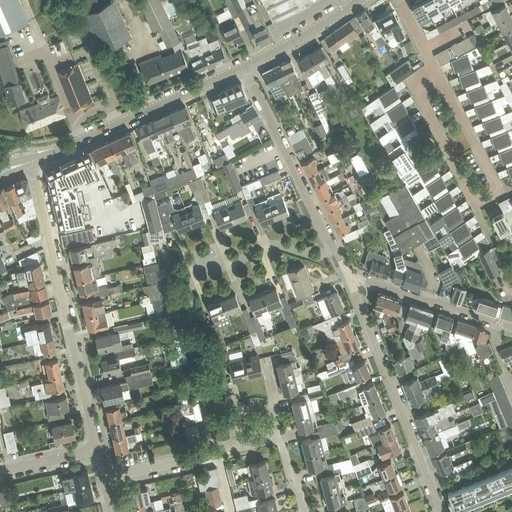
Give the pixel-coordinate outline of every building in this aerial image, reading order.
[(17,0),(0,0),(0,34),(27,23),(17,0)] [(98,0),(77,0),(84,14),(101,51),(131,37),(114,0),(101,6),(98,0)] [(180,41),(171,23),(161,1),(160,1),(159,0),(138,0),(153,31),(158,29),(167,47),(167,48),(172,45),(175,52),(162,57),(161,54),(139,63),(147,83),(189,67),(182,50),(184,49),(181,41),(180,41)] [(231,0),(233,3),(239,15),(241,20),(245,28),(250,38),(256,35),(260,44),(273,38),(266,26),(254,0),(231,0)] [(262,0),(273,23),(310,5),(307,0),(262,0)] [(430,16),(422,0),(421,0),(418,0),(415,2),(416,3),(411,6),(419,22),(430,16)] [(435,0),(422,0),(430,16),(441,10),(435,0)] [(451,5),(448,0),(435,0),(441,10),(451,5)] [(458,7),(456,2),(460,0),(448,0),(451,5),(454,10),(458,7)] [(488,0),(479,5),(481,10),(492,5),(488,0)] [(233,3),(227,5),(232,16),(233,18),(234,18),(239,15),(233,3)] [(497,22),(497,21),(510,15),(505,4),(492,10),(491,9),(485,12),(492,25),(497,22)] [(479,5),(468,11),(471,16),(481,10),(479,5)] [(380,46),(386,42),(364,10),(356,15),(366,31),(370,28),(371,30),(370,31),(380,46)] [(401,26),(393,11),(377,19),(380,25),(381,24),(387,35),(386,36),(388,39),(395,35),(398,41),(405,38),(400,27),(401,26)] [(468,11),(457,16),(460,22),(471,16),(468,11)] [(497,21),(497,22),(503,32),(511,27),(511,18),(510,15),(497,21)] [(219,22),(215,24),(222,39),(227,37),(231,45),(232,47),(238,44),(238,42),(244,39),(234,18),(233,18),(232,16),(219,22)] [(450,27),(460,22),(457,16),(447,22),(450,27)] [(346,40),(347,39),(362,29),(353,17),(324,38),(333,50),(338,45),(342,51),(350,46),(346,40)] [(436,27),(439,33),(450,27),(447,22),(436,27)] [(428,38),(439,33),(436,27),(425,33),(428,38)] [(511,27),(503,32),(508,42),(511,40),(511,27)] [(364,45),(368,43),(364,34),(360,37),(364,45)] [(472,34),(467,37),(473,48),(478,45),(476,40),(473,34),(472,34)] [(205,61),(207,60),(210,67),(227,60),(221,46),(221,47),(217,38),(208,42),(205,36),(198,39),(205,54),(203,55),(205,61)] [(473,48),(467,37),(462,40),(468,50),(473,48)] [(485,41),(483,37),(476,40),(478,45),(485,41)] [(196,38),(185,42),(192,59),(190,60),(196,73),(210,67),(207,60),(205,61),(203,55),(205,54),(198,39),(197,40),(196,38)] [(64,40),(54,42),(57,54),(67,52),(64,40)] [(462,40),(457,42),(462,53),(468,50),(462,40)] [(487,47),(485,41),(478,45),(481,50),(487,47)] [(457,42),(451,45),(457,56),(462,53),(457,42)] [(0,46),(0,71),(10,104),(25,100),(8,44),(0,46)] [(451,45),(446,48),(451,59),(457,56),(451,45)] [(456,69),(459,76),(474,70),(474,69),(470,59),(482,52),(481,50),(478,45),(473,48),(468,50),(462,53),(457,56),(451,59),(450,59),(454,69),(456,69)] [(329,60),(321,46),(310,53),(318,66),(321,71),(325,78),(329,85),(326,86),(330,92),(337,87),(334,82),(335,81),(324,63),(329,60)] [(446,62),(450,59),(451,59),(446,48),(440,51),(446,62)] [(440,65),(446,62),(440,51),(434,54),(440,65)] [(313,85),(319,81),(315,75),(321,71),(318,66),(310,53),(298,60),(313,85)] [(299,96),(305,93),(296,74),(297,74),(291,59),(281,63),(288,78),(290,77),(299,96)] [(406,61),(385,75),(392,86),(401,80),(414,72),(406,61)] [(58,70),(74,111),(93,103),(77,63),(58,70)] [(279,82),(284,80),(293,99),(299,96),(290,77),(288,78),(281,63),(272,67),(279,82)] [(343,64),(338,67),(348,83),(353,81),(350,76),(343,64)] [(462,85),(464,84),(467,91),(482,85),(479,76),(492,71),(488,64),(474,69),(474,70),(459,76),(462,85)] [(279,82),(272,67),(262,72),(269,87),(273,94),(277,92),(279,96),(286,93),(284,88),(279,82)] [(503,82),(499,84),(499,85),(506,82),(506,81),(510,79),(507,74),(501,78),(503,82)] [(490,100),(504,94),(499,85),(499,84),(496,79),(482,85),(467,91),(470,100),(472,99),(475,106),(490,100)] [(226,108),(239,103),(248,99),(241,82),(219,91),(220,93),(209,98),(215,112),(226,108)] [(499,85),(504,94),(505,96),(511,92),(506,82),(499,85)] [(385,112),(402,101),(398,95),(399,94),(394,85),(361,107),(365,114),(380,105),(385,112)] [(317,91),(309,95),(317,112),(318,112),(327,134),(332,132),(322,111),(327,108),(323,99),(317,91)] [(38,104),(20,111),(27,129),(65,114),(58,96),(51,99),(48,93),(36,98),(38,104)] [(480,114),(483,121),(498,116),(498,115),(495,107),(508,102),(505,96),(504,94),(490,100),(475,106),(478,115),(480,114)] [(388,120),(393,127),(393,128),(410,116),(406,110),(407,109),(402,101),(385,112),(370,122),(374,129),(388,120)] [(260,117),(252,104),(246,108),(248,110),(241,114),(243,117),(216,133),(219,139),(230,133),(233,138),(240,134),(241,136),(252,130),(248,124),(260,117)] [(185,106),(178,109),(191,139),(195,137),(188,122),(192,121),(185,106)] [(368,113),(372,120),(380,114),(376,108),(368,113)] [(178,109),(170,112),(177,127),(179,126),(185,141),(191,139),(178,109)] [(511,109),(498,115),(498,116),(483,121),(486,131),(488,130),(491,137),(506,131),(503,122),(511,118),(511,109)] [(233,123),(243,117),(241,114),(240,111),(230,118),(233,123)] [(170,112),(153,119),(160,134),(161,138),(163,136),(166,143),(174,140),(170,130),(177,127),(170,112)] [(383,144),(396,135),(401,143),(407,140),(418,132),(414,125),(415,124),(410,116),(393,128),(393,127),(379,137),(383,144)] [(153,119),(144,123),(155,148),(158,155),(164,152),(158,139),(156,140),(155,136),(160,134),(153,119)] [(144,123),(136,127),(140,136),(141,140),(142,142),(145,141),(146,145),(145,145),(150,156),(151,158),(154,165),(161,162),(158,155),(155,148),(144,123)] [(302,128),(288,135),(295,150),(303,146),(307,153),(313,150),(302,128)] [(511,147),(511,140),(511,138),(511,137),(511,128),(506,131),(491,137),(494,146),(496,145),(499,152),(511,147)] [(461,129),(450,133),(454,145),(465,140),(461,129)] [(130,131),(121,135),(133,163),(132,164),(136,171),(142,168),(133,148),(137,146),(130,131)] [(121,135),(110,140),(116,155),(122,153),(128,166),(132,164),(133,163),(121,135)] [(110,140),(101,144),(114,172),(117,179),(121,178),(118,170),(119,170),(113,157),(116,155),(110,140)] [(407,147),(408,141),(407,140),(401,143),(387,152),(395,166),(410,156),(409,156),(407,152),(407,147)] [(101,144),(92,149),(96,158),(98,163),(102,162),(108,175),(114,172),(101,144)] [(511,147),(499,152),(502,161),(504,160),(507,167),(511,165),(511,147)] [(305,155),(302,149),(296,152),(299,158),(305,155)] [(93,166),(96,164),(90,150),(46,170),(54,188),(50,189),(59,227),(85,221),(81,205),(78,206),(75,192),(71,193),(70,189),(74,188),(73,182),(83,177),(85,180),(97,174),(93,166)] [(185,150),(182,151),(185,159),(187,164),(188,167),(192,165),(185,150)] [(225,152),(213,159),(217,167),(223,164),(230,161),(228,158),(225,152)] [(413,160),(410,157),(410,156),(395,166),(403,180),(424,165),(423,163),(417,162),(413,160)] [(302,163),(308,175),(318,169),(315,164),(317,163),(314,157),(302,163)] [(208,159),(201,162),(205,173),(213,170),(208,159)] [(419,179),(424,186),(441,175),(437,169),(438,168),(433,159),(424,165),(403,180),(405,183),(406,183),(408,186),(419,179)] [(242,188),(241,186),(231,160),(230,161),(223,164),(234,191),(236,190),(242,188)] [(194,167),(197,176),(204,174),(203,173),(204,173),(201,162),(193,165),(194,167)] [(194,167),(176,174),(180,183),(192,178),(194,177),(197,176),(194,167)] [(308,175),(314,186),(326,180),(323,175),(321,176),(318,169),(308,175)] [(259,178),(261,183),(262,185),(281,177),(279,171),(259,178)] [(342,171),(337,174),(342,186),(348,183),(342,171)] [(156,177),(149,180),(150,184),(153,192),(170,184),(171,186),(171,185),(167,177),(166,174),(156,177)] [(176,174),(167,177),(171,185),(176,184),(180,183),(176,174)] [(197,176),(194,177),(200,191),(204,202),(210,199),(202,178),(205,177),(204,174),(197,176)] [(445,184),(446,183),(441,175),(424,186),(415,193),(419,200),(430,192),(435,199),(436,199),(449,190),(445,184)] [(180,183),(176,184),(177,187),(190,182),(194,194),(200,191),(194,177),(192,178),(180,183)] [(25,179),(15,183),(21,198),(28,218),(36,216),(28,180),(25,179)] [(320,198),(332,192),(326,180),(314,186),(320,198)] [(125,183),(133,202),(136,200),(134,194),(133,194),(128,182),(125,183)] [(16,200),(21,198),(15,183),(4,188),(17,217),(22,214),(16,200)] [(400,248),(401,251),(422,240),(434,234),(405,183),(379,197),(390,217),(384,220),(389,229),(395,240),(398,244),(400,248)] [(150,184),(142,187),(145,196),(153,192),(150,184)] [(247,184),(241,186),(242,188),(242,189),(246,200),(252,197),(247,184)] [(141,187),(142,190),(134,194),(136,200),(145,196),(142,187),(141,187)] [(156,198),(167,194),(165,187),(153,192),(156,198)] [(2,223),(4,229),(5,230),(16,225),(13,218),(10,220),(3,206),(8,204),(2,189),(0,189),(0,213),(4,222),(2,223)] [(443,215),(444,215),(457,206),(453,199),(454,198),(449,190),(436,199),(435,199),(421,209),(425,216),(438,207),(443,215)] [(346,195),(336,200),(332,192),(320,198),(327,211),(339,205),(348,200),(350,199),(354,197),(352,193),(347,196),(346,195)] [(275,198),(277,202),(270,204),(276,217),(277,219),(283,216),(283,214),(289,212),(282,195),(275,198)] [(164,232),(162,223),(157,205),(154,197),(141,200),(149,230),(145,231),(149,243),(158,241),(157,240),(165,238),(164,232)] [(350,199),(348,200),(351,205),(357,203),(354,197),(350,199)] [(268,198),(260,201),(261,203),(255,206),(261,223),(268,220),(268,222),(275,220),(274,218),(276,217),(270,204),(268,198)] [(247,216),(241,199),(227,204),(234,221),(247,216)] [(128,206),(125,200),(117,205),(120,210),(128,206)] [(170,200),(162,203),(157,205),(162,223),(173,218),(178,231),(192,225),(184,206),(177,208),(173,207),(170,200)] [(372,201),(362,206),(366,213),(376,209),(372,201)] [(192,203),(184,206),(192,225),(206,220),(201,207),(200,208),(198,203),(193,205),(192,203)] [(234,221),(227,204),(213,210),(220,227),(234,221)] [(339,211),(341,210),(339,205),(327,211),(333,223),(343,217),(342,217),(339,211)] [(448,232),(465,221),(461,215),(462,214),(457,206),(444,215),(443,215),(429,224),(433,231),(443,225),(448,232)] [(511,215),(509,209),(503,212),(503,211),(491,217),(493,221),(493,223),(494,225),(494,226),(500,237),(509,232),(511,237),(511,215)] [(352,220),(348,214),(342,217),(343,217),(333,223),(339,234),(351,228),(348,222),(352,220)] [(360,227),(369,223),(367,217),(357,222),(360,227)] [(454,238),(459,245),(460,245),(473,236),(469,230),(471,229),(465,221),(448,232),(438,239),(442,247),(454,238)] [(60,234),(63,247),(95,241),(92,227),(60,234)] [(13,249),(5,230),(4,229),(0,230),(0,232),(8,252),(13,249)] [(355,229),(342,235),(345,241),(358,236),(355,229)] [(407,267),(406,265),(403,257),(403,255),(401,251),(400,248),(398,244),(395,240),(389,229),(383,232),(390,243),(393,250),(396,262),(394,270),(391,279),(402,283),(407,267)] [(33,234),(26,237),(28,243),(34,240),(33,234)] [(434,234),(422,240),(428,251),(440,244),(434,234)] [(460,245),(459,245),(446,254),(450,262),(459,255),(465,263),(478,254),(482,252),(477,245),(479,244),(473,236),(460,245)] [(80,246),(70,248),(72,259),(82,257),(87,256),(86,251),(92,250),(94,256),(97,256),(102,254),(111,252),(109,246),(112,245),(117,244),(115,238),(103,241),(80,246)] [(16,240),(11,242),(14,249),(19,247),(16,240)] [(152,243),(141,246),(142,251),(144,257),(142,258),(144,265),(156,262),(156,261),(153,249),(152,243)] [(489,249),(482,252),(478,254),(489,277),(500,272),(489,249)] [(25,270),(11,273),(12,279),(42,272),(37,250),(18,259),(20,264),(24,266),(25,270)] [(375,252),(369,251),(364,265),(365,266),(370,268),(369,272),(386,277),(389,268),(390,264),(386,257),(385,255),(384,255),(375,252)] [(80,265),(74,266),(77,280),(90,277),(95,276),(101,275),(97,256),(94,256),(79,260),(80,265)] [(402,283),(414,287),(425,291),(427,281),(428,280),(424,271),(420,262),(418,258),(415,260),(403,257),(406,265),(407,267),(402,283)] [(156,262),(144,265),(148,284),(162,281),(167,280),(164,267),(160,268),(159,261),(156,261),(156,262)] [(295,269),(288,272),(298,295),(295,296),(297,300),(310,295),(308,291),(313,289),(304,265),(297,268),(297,267),(295,268),(295,269)] [(449,266),(438,272),(443,282),(442,286),(443,286),(453,289),(450,296),(466,302),(466,287),(462,286),(451,265),(449,266)] [(42,272),(12,279),(14,285),(24,283),(25,286),(29,286),(45,282),(42,272)] [(90,277),(77,280),(80,294),(93,291),(96,290),(97,294),(105,292),(105,293),(109,293),(108,290),(113,289),(112,285),(108,286),(105,284),(97,286),(97,283),(100,283),(106,282),(105,277),(96,279),(95,276),(90,277)] [(162,281),(148,284),(152,301),(166,298),(171,296),(167,280),(162,281)] [(1,297),(5,304),(8,311),(17,307),(35,303),(34,298),(48,295),(45,284),(13,291),(10,292),(1,297)] [(267,307),(269,311),(283,305),(276,288),(262,294),(268,307),(267,307)] [(98,298),(82,302),(85,316),(105,311),(103,304),(109,303),(108,297),(105,297),(104,294),(105,293),(105,292),(97,294),(98,298)] [(320,307),(324,316),(331,312),(343,308),(337,292),(325,297),(317,300),(320,307)] [(385,310),(386,310),(391,296),(379,292),(372,310),(376,319),(378,318),(377,315),(378,314),(380,308),(385,310)] [(235,313),(242,311),(235,294),(231,296),(230,294),(223,296),(224,298),(222,299),(227,312),(234,309),(235,313)] [(249,299),(256,316),(262,313),(261,310),(267,307),(268,307),(262,294),(249,299)] [(311,294),(310,295),(297,300),(291,303),(294,309),(314,301),(311,294)] [(154,311),(147,312),(148,318),(158,316),(167,314),(166,309),(169,308),(174,307),(173,304),(172,296),(171,296),(166,298),(152,301),(154,311)] [(390,331),(391,332),(395,330),(395,329),(390,318),(389,318),(391,312),(396,314),(401,300),(391,296),(386,310),(385,310),(383,317),(382,318),(384,323),(386,322),(389,331),(390,331)] [(469,299),(475,308),(494,315),(494,312),(495,312),(498,303),(495,302),(495,301),(493,300),(490,298),(486,297),(480,296),(477,297),(471,298),(469,299)] [(229,316),(227,312),(222,299),(221,300),(220,298),(213,300),(214,302),(208,305),(215,321),(229,316)] [(0,320),(15,314),(34,310),(35,316),(52,312),(49,300),(35,303),(17,307),(8,311),(0,313),(0,320)] [(402,303),(398,315),(404,317),(407,305),(402,303)] [(416,346),(417,350),(424,347),(423,344),(422,342),(409,341),(410,338),(421,307),(410,303),(405,319),(410,320),(405,336),(402,337),(407,349),(416,346)] [(425,347),(422,338),(417,340),(422,325),(427,326),(433,311),(421,307),(410,338),(409,341),(422,342),(423,344),(424,347),(425,347)] [(85,316),(83,317),(85,322),(87,322),(88,329),(98,327),(107,325),(106,318),(107,318),(105,311),(85,316)] [(292,313),(286,315),(291,328),(297,325),(292,313)] [(331,328),(336,340),(354,333),(348,320),(336,325),(335,323),(342,320),(340,313),(312,325),(325,330),(331,328)] [(452,345),(449,332),(453,318),(438,313),(433,327),(442,330),(447,349),(449,349),(449,351),(453,350),(456,350),(454,344),(452,345)] [(160,323),(171,320),(170,314),(167,314),(158,316),(160,323)] [(251,318),(245,320),(250,333),(256,331),(255,328),(251,317),(251,318)] [(2,329),(13,326),(13,327),(29,323),(28,318),(1,325),(2,329)] [(461,335),(460,338),(470,341),(465,343),(470,353),(472,360),(478,357),(476,351),(472,340),(472,341),(471,338),(471,339),(471,338),(476,326),(458,319),(453,333),(461,335)] [(129,329),(144,326),(143,320),(127,323),(129,329)] [(173,322),(176,336),(182,334),(179,321),(173,322)] [(37,323),(24,326),(27,342),(32,341),(53,336),(49,322),(38,325),(37,323)] [(219,346),(220,345),(225,343),(216,322),(210,325),(219,346)] [(261,326),(255,328),(256,331),(260,340),(266,338),(261,326)] [(485,329),(476,326),(471,338),(471,339),(479,341),(477,348),(479,354),(481,355),(489,351),(488,349),(492,348),(489,341),(486,343),(485,343),(488,333),(484,331),(485,329)] [(120,338),(128,336),(127,330),(111,333),(96,336),(99,350),(113,347),(114,351),(123,349),(120,338)] [(250,333),(255,346),(261,344),(260,340),(256,331),(250,333)] [(354,333),(336,340),(341,354),(359,346),(354,333)] [(173,353),(169,354),(171,365),(187,361),(185,350),(186,350),(185,344),(183,335),(174,337),(176,346),(171,347),(173,353)] [(53,336),(32,341),(35,351),(37,351),(38,354),(56,350),(53,336)] [(229,357),(225,344),(220,345),(219,346),(222,358),(229,357)] [(511,345),(500,351),(504,361),(511,358),(511,361),(511,345)] [(109,372),(109,373),(111,373),(111,372),(121,370),(120,362),(136,358),(134,347),(123,349),(114,351),(115,355),(101,358),(104,373),(109,372)] [(295,376),(300,374),(302,374),(300,366),(296,367),(295,360),(292,349),(286,351),(280,352),(283,363),(277,364),(280,379),(295,376)] [(404,351),(399,353),(407,371),(415,368),(410,355),(406,356),(404,352),(404,351)] [(327,368),(352,359),(350,352),(339,357),(339,358),(325,364),(327,368)] [(407,372),(407,371),(399,353),(395,355),(397,362),(394,363),(399,375),(407,372)] [(252,360),(245,362),(244,362),(248,376),(262,372),(258,355),(251,356),(252,360)] [(245,379),(246,376),(248,376),(244,362),(245,362),(244,356),(229,360),(233,379),(237,379),(238,380),(245,379)] [(37,359),(7,365),(9,373),(32,367),(32,366),(38,365),(37,359)] [(46,362),(49,376),(61,373),(58,359),(46,362)] [(365,360),(354,364),(352,359),(327,368),(315,373),(318,381),(345,369),(350,382),(363,376),(370,373),(365,360)] [(130,366),(131,373),(150,369),(148,362),(130,366)] [(150,369),(131,373),(134,387),(153,383),(151,370),(150,370),(150,369)] [(444,378),(453,375),(451,369),(442,372),(444,378)] [(33,393),(34,393),(35,399),(54,394),(53,390),(64,387),(62,380),(64,379),(63,374),(61,374),(61,373),(49,376),(40,377),(41,382),(31,384),(33,393)] [(300,382),(302,382),(300,374),(295,376),(280,379),(284,393),(302,389),(300,382)] [(493,376),(488,379),(490,383),(500,379),(498,374),(493,376)] [(402,383),(406,394),(437,381),(435,375),(419,381),(417,376),(402,383)] [(500,379),(490,383),(491,387),(492,388),(503,384),(500,379)] [(360,394),(363,404),(380,397),(373,382),(367,385),(365,380),(337,391),(340,399),(359,391),(360,394)] [(106,402),(116,400),(131,396),(127,381),(111,384),(101,387),(103,395),(104,395),(106,402)] [(440,387),(437,381),(406,394),(411,405),(426,399),(424,393),(440,387)] [(307,386),(309,393),(311,392),(322,389),(319,383),(307,386)] [(503,384),(492,388),(493,391),(494,393),(505,389),(503,384)] [(4,386),(0,387),(0,406),(1,406),(10,404),(8,395),(6,395),(4,386)] [(312,398),(324,395),(322,389),(311,392),(312,398)] [(505,389),(494,393),(495,396),(496,399),(507,394),(505,389)] [(472,392),(470,391),(456,397),(459,403),(474,396),(472,392)] [(493,391),(478,398),(479,402),(481,405),(481,406),(491,401),(494,400),(496,399),(495,396),(494,393),(493,391)] [(507,394),(496,399),(498,404),(509,399),(507,394)] [(69,409),(66,396),(45,401),(48,413),(47,413),(49,420),(64,416),(63,410),(69,409)] [(178,398),(180,407),(192,404),(191,396),(178,398)] [(310,397),(292,402),(296,417),(310,413),(308,405),(312,404),(310,397)] [(366,411),(371,409),(374,417),(386,413),(380,397),(363,404),(366,411)] [(509,399),(498,404),(500,409),(511,404),(509,399)] [(146,405),(145,400),(128,402),(129,408),(146,405)] [(429,411),(416,417),(420,426),(447,415),(450,414),(455,411),(451,401),(437,407),(438,410),(430,414),(429,411)] [(192,404),(194,412),(196,420),(203,419),(199,402),(192,404)] [(479,402),(469,406),(473,416),(484,412),(481,406),(481,405),(479,402)] [(194,412),(192,404),(180,407),(182,414),(194,412)] [(511,405),(511,404),(500,409),(503,414),(511,410),(511,405)] [(119,406),(106,409),(109,422),(122,419),(127,418),(126,410),(120,411),(119,406)] [(511,410),(503,414),(505,419),(511,416),(511,410)] [(315,419),(311,420),(310,413),(296,417),(296,418),(294,420),(296,427),(298,427),(299,430),(317,426),(315,419)] [(366,416),(351,422),(354,430),(373,423),(371,418),(370,415),(366,416)] [(447,415),(420,426),(424,436),(438,431),(454,424),(455,424),(453,419),(448,421),(446,416),(447,416),(447,415)] [(122,419),(109,422),(113,438),(126,435),(122,419)] [(467,419),(457,423),(459,429),(470,424),(469,424),(468,420),(467,419)] [(319,424),(320,431),(337,427),(335,420),(319,424)] [(72,422),(52,426),(56,441),(75,436),(72,422)] [(376,430),(373,423),(354,430),(357,438),(376,430)] [(438,431),(424,436),(431,453),(440,449),(444,448),(444,447),(448,445),(445,437),(460,431),(459,429),(457,423),(455,424),(454,424),(438,431)] [(171,428),(174,435),(182,430),(179,424),(171,428)] [(197,424),(185,427),(188,439),(200,436),(197,424)] [(374,445),(376,444),(378,444),(378,443),(395,436),(390,424),(378,429),(380,434),(371,437),(374,445)] [(135,433),(126,435),(113,438),(116,452),(129,449),(127,443),(137,440),(135,433),(141,432),(139,425),(134,427),(135,433)] [(322,436),(339,432),(337,427),(320,431),(322,436)] [(3,432),(5,442),(8,452),(17,449),(13,430),(3,432)] [(323,450),(320,436),(302,441),(303,444),(301,445),(303,452),(305,453),(305,455),(322,451),(322,450),(323,450)] [(378,443),(378,444),(376,444),(379,451),(377,451),(380,458),(401,450),(395,436),(378,443)] [(447,450),(432,456),(439,473),(448,469),(454,467),(455,471),(472,464),(470,458),(453,465),(449,456),(462,451),(468,448),(474,446),(472,439),(465,442),(460,444),(455,445),(446,449),(447,450)] [(327,465),(325,458),(324,458),(322,451),(305,455),(306,457),(304,459),(306,465),(308,466),(309,469),(327,465)] [(332,462),(334,468),(340,467),(340,466),(352,463),(349,457),(332,462)] [(354,464),(356,469),(356,471),(370,465),(367,458),(354,464)] [(254,471),(255,478),(269,475),(265,460),(248,465),(249,472),(254,471)] [(391,460),(378,465),(384,478),(396,473),(391,460)] [(234,480),(232,470),(240,468),(239,461),(225,465),(230,484),(240,481),(239,479),(234,480)] [(342,473),(354,469),(356,469),(354,464),(352,464),(352,463),(340,466),(340,467),(342,473)] [(511,463),(499,469),(507,489),(511,486),(511,463)] [(356,471),(356,469),(354,469),(358,478),(373,471),(370,465),(356,471)] [(205,485),(206,485),(207,488),(218,486),(214,469),(202,471),(205,485)] [(499,469),(486,474),(493,491),(495,494),(507,489),(499,469)] [(71,476),(74,488),(90,484),(87,471),(71,474),(70,470),(49,475),(50,481),(71,476)] [(322,488),(324,489),(325,491),(338,488),(338,487),(342,487),(345,486),(343,477),(340,478),(339,473),(321,477),(322,480),(320,483),(322,488)] [(389,491),(401,486),(396,473),(384,478),(389,491)] [(486,474),(474,480),(482,499),(495,494),(493,491),(486,474)] [(247,480),(251,494),(255,493),(272,489),(272,485),(273,483),(272,478),(270,477),(269,475),(255,478),(247,480)] [(474,480),(461,485),(468,501),(469,505),(482,499),(474,480)] [(67,502),(48,506),(49,511),(60,511),(69,510),(68,504),(94,499),(90,484),(74,488),(64,490),(67,502)] [(461,485),(448,491),(450,496),(451,500),(449,501),(453,511),(469,505),(468,501),(461,485)] [(208,506),(221,503),(218,486),(207,488),(204,489),(208,506)] [(344,494),(342,487),(338,487),(338,488),(325,491),(325,493),(323,495),(325,502),(327,502),(328,506),(345,501),(344,494)] [(141,489),(129,491),(132,505),(153,501),(153,500),(150,501),(147,488),(141,489)] [(0,504),(11,502),(8,489),(0,490),(0,504)] [(392,510),(389,511),(388,511),(389,511),(408,505),(403,492),(391,496),(393,502),(390,503),(392,510)] [(369,502),(376,499),(379,498),(378,495),(375,496),(374,493),(366,496),(368,501),(369,501),(369,502)] [(247,494),(234,497),(235,503),(249,500),(247,494)] [(365,495),(354,498),(355,504),(367,501),(365,495)] [(370,506),(381,502),(379,498),(376,499),(369,502),(369,501),(368,501),(370,506)] [(278,511),(275,499),(257,503),(259,511),(278,511)] [(249,500),(235,503),(237,509),(250,506),(249,500)] [(170,511),(170,507),(158,510),(155,508),(153,501),(132,505),(133,511),(170,511)] [(370,507),(367,501),(355,504),(357,510),(370,507)]
